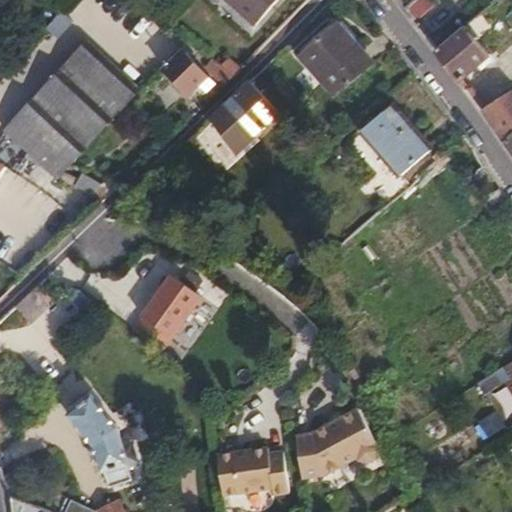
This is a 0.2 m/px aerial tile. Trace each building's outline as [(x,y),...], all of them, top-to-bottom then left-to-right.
[(226,0),(260,26),(281,0),(226,0)] [(511,0),(505,0),(503,3),(507,8),(476,35),(468,26),(440,50),(463,82),(491,55),(500,65),(507,78),(511,87),(511,0)] [(75,19),(63,8),(49,23),(60,33),(75,19)] [(375,62),(341,22),(303,55),(337,94),(375,62)] [(60,178),(145,91),(90,41),(8,129),(60,178)] [(190,52),(170,70),(196,96),(216,77),(190,52)] [(230,83),(236,76),(215,59),(209,65),(230,83)] [(253,79),(212,119),(239,155),(284,115),(253,79)] [(502,100),(485,113),(491,123),(507,108),(502,100)] [(433,151),(396,108),(368,133),(404,176),(433,151)] [(506,144),(511,138),(511,110),(495,128),(506,144)] [(33,185),(8,168),(0,179),(0,192),(20,205),(33,185)] [(106,199),(108,184),(85,172),(77,185),(106,199)] [(129,327),(163,351),(203,292),(168,269),(129,327)] [(44,280),(19,304),(33,320),(58,295),(44,280)] [(487,377),(476,384),(481,392),(492,386),(487,377)] [(111,476),(116,488),(139,481),(135,466),(144,462),(138,444),(129,446),(123,428),(96,397),(92,400),(87,396),(73,409),(77,413),(73,418),(100,447),(109,476),(111,476)] [(298,455),(301,480),(327,476),(334,473),(354,464),(364,468),(371,466),(374,464),(376,460),(376,456),(375,452),(377,450),(359,413),(336,423),(339,428),(331,431),(329,427),(324,430),(315,433),(306,436),(296,436),(298,455)] [(267,447),(218,454),(224,495),(273,488),(274,494),(289,492),(283,451),(268,453),(267,447)] [(48,511),(15,496),(15,511),(48,511)]
